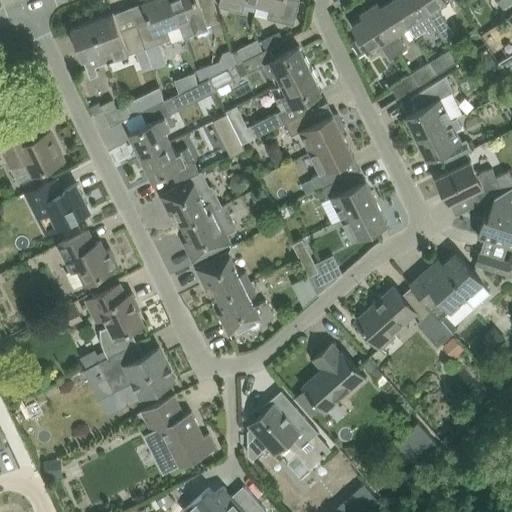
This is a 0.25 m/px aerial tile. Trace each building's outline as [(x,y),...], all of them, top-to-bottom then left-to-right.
[(142,0),(150,18),(136,23),(145,47),(146,47),(150,60),(152,65),(167,60),(160,41),(170,38),(172,41),(184,37),(170,0),(142,0)] [(170,0),(184,37),(196,32),(195,29),(207,24),(208,28),(212,27),(213,30),(222,26),(212,0),(198,0),(197,0),(170,0)] [(218,0),(218,5),(230,8),(229,10),(231,14),(235,16),(238,15),(241,13),(244,0),(251,0),(258,1),(257,0),(218,0)] [(255,14),(267,17),(294,23),(299,0),(257,0),(258,1),(258,2),(255,14)] [(396,31),(407,24),(391,0),(388,0),(380,5),(377,1),(369,6),(398,52),(407,47),(396,31)] [(428,33),(437,28),(418,0),(391,0),(407,24),(408,23),(415,35),(425,28),(428,33)] [(418,0),(437,28),(445,39),(454,32),(436,6),(444,0),(418,0)] [(390,57),(398,52),(369,6),(361,11),(363,16),(352,23),(359,35),(349,41),(358,55),(380,41),(390,57)] [(113,11),(92,19),(104,50),(103,50),(107,60),(136,50),(141,63),(150,60),(146,47),(145,47),(136,23),(120,29),(113,11)] [(90,76),(98,73),(95,65),(107,60),(103,50),(104,50),(92,19),(71,26),(90,76)] [(280,29),(271,34),(275,43),(284,39),(280,29)] [(243,45),(232,51),(238,62),(242,60),(249,56),(243,45)] [(265,77),(272,73),(277,84),(310,67),(299,45),(275,57),(269,46),(252,55),(249,56),(242,60),(248,71),(260,66),(265,77)] [(437,72),(457,59),(449,47),(430,60),(437,72)] [(488,50),(479,57),(487,67),(496,60),(488,50)] [(511,67),(511,53),(511,52),(498,61),(505,72),(511,67)] [(238,62),(235,63),(241,75),(248,71),(242,60),(238,62)] [(430,60),(410,72),(418,84),(437,72),(430,60)] [(282,109),(303,99),(321,90),(310,67),(277,84),(283,94),(276,98),(282,109)] [(205,69),(197,72),(200,81),(208,77),(205,69)] [(194,71),(184,74),(189,86),(198,82),(194,71)] [(398,97),(418,84),(410,72),(390,85),(398,97)] [(452,87),(446,74),(411,96),(417,108),(406,113),(417,135),(450,119),(456,116),(456,115),(462,111),(452,90),(452,87)] [(157,87),(148,91),(154,103),(163,99),(157,87)] [(511,88),(494,97),(498,104),(504,99),(511,94),(511,88)] [(126,102),(117,107),(113,98),(100,104),(103,109),(111,125),(132,114),(126,102)] [(175,123),(163,99),(154,103),(141,110),(147,123),(129,131),(141,155),(170,141),(164,129),(175,123)] [(98,101),(89,105),(93,114),(103,109),(100,104),(98,101)] [(299,130),(310,151),(343,134),(347,131),(338,112),(333,113),(332,113),(318,120),(312,108),(284,121),(291,135),(299,130)] [(277,111),(250,124),(256,136),(283,122),(277,111)] [(456,116),(450,119),(417,135),(428,157),(438,152),(443,162),(471,148),(466,138),(461,140),(455,129),(461,126),(456,116)] [(20,180),(32,174),(64,157),(50,129),(31,139),(25,126),(7,135),(0,138),(0,142),(11,165),(11,164),(20,180)] [(237,132),(223,139),(231,155),(245,148),(237,132)] [(306,193),(317,187),(318,189),(345,175),(339,163),(354,155),(343,134),(310,151),(320,171),(311,175),(312,177),(302,182),(306,193)] [(176,182),(194,173),(199,171),(187,147),(176,152),(170,141),(141,155),(152,178),(170,169),(176,182)] [(494,193),(494,194),(511,185),(511,175),(509,169),(496,176),(491,166),(477,173),(470,159),(437,175),(449,200),(472,189),(477,202),(494,193)] [(342,217),(376,200),(365,178),(354,183),(349,173),(345,175),(318,189),(321,187),(326,198),(332,195),(342,217)] [(25,191),(38,217),(45,213),(53,228),(90,209),(76,182),(57,192),(50,178),(25,191)] [(209,185),(199,190),(193,178),(160,194),(170,213),(175,211),(182,224),(204,214),(222,204),(212,185),(209,185)] [(256,203),(268,197),(262,185),(250,190),(256,203)] [(511,185),(494,194),(496,198),(492,201),(488,213),(484,212),(477,235),(511,245),(511,185)] [(376,200),(342,217),(344,221),(353,238),(386,222),(376,200)] [(225,202),(222,204),(204,214),(182,224),(188,237),(183,240),(193,260),(211,251),(232,241),(227,231),(234,228),(236,224),(225,202)] [(63,228),(67,237),(68,237),(81,230),(77,221),(63,228)] [(100,239),(94,242),(86,228),(68,237),(67,237),(58,242),(71,269),(68,271),(75,286),(86,281),(118,264),(109,247),(105,249),(100,239)] [(302,237),(292,242),(295,248),(308,275),(318,270),(312,257),(310,252),(304,243),(302,237)] [(250,281),(246,273),(245,270),(239,273),(228,251),(214,257),(196,266),(206,286),(211,283),(218,297),(250,281)] [(511,275),(511,260),(510,260),(480,251),(476,264),(506,273),(511,275)] [(440,317),(464,296),(474,307),(491,292),(481,281),(482,281),(456,252),(436,269),(432,264),(410,283),(415,289),(440,317)] [(302,286),(311,305),(326,298),(317,279),(302,286)] [(256,291),(250,281),(218,297),(224,310),(219,313),(229,333),(248,323),(253,334),(274,314),(266,299),(255,305),(250,294),(256,291)] [(101,291),(86,299),(97,320),(105,316),(108,324),(100,328),(102,343),(105,348),(108,355),(109,355),(127,346),(136,341),(136,342),(137,342),(131,328),(143,322),(136,307),(139,305),(132,291),(125,294),(119,282),(101,291)] [(393,285),(356,318),(369,333),(378,344),(415,312),(421,319),(417,322),(437,345),(452,331),(440,317),(415,289),(404,298),(393,285)] [(71,323),(81,319),(75,303),(64,307),(71,323)] [(511,342),(507,333),(493,340),(499,352),(511,345),(511,342)] [(452,335),(445,342),(455,354),(463,347),(452,335)] [(302,385),(315,399),(324,411),(365,374),(356,363),(343,349),(340,351),(331,340),(312,357),(322,367),(302,385)] [(101,359),(98,360),(114,390),(125,384),(134,380),(139,391),(141,395),(157,386),(175,377),(159,345),(133,358),(127,346),(109,355),(108,355),(101,359)] [(105,348),(98,352),(101,359),(108,355),(105,348)] [(362,362),(376,377),(382,371),(368,356),(362,362)] [(272,452),(272,453),(291,436),(300,446),(318,430),(281,388),(262,405),(268,411),(250,427),(252,427),(253,429),(250,432),(247,432),(248,453),(252,458),(268,445),(273,451),(272,452)] [(163,471),(180,463),(180,465),(198,455),(216,446),(209,432),(204,435),(191,410),(184,413),(174,394),(156,403),(141,411),(151,429),(144,433),(163,471)] [(13,412),(0,417),(0,466),(19,458),(11,441),(24,436),(13,412)] [(434,438),(418,420),(394,440),(402,449),(403,448),(411,458),(434,438)] [(61,457),(44,458),(46,475),(63,473),(61,457)] [(364,482),(356,489),(371,506),(379,499),(364,482)] [(181,511),(262,511),(266,509),(243,484),(231,494),(223,485),(214,493),(209,487),(194,500),(183,510),(181,511)] [(159,496),(157,498),(166,507),(175,499),(168,491),(159,496)]
